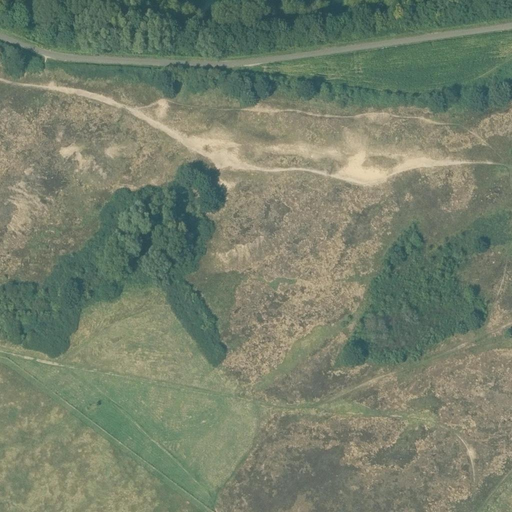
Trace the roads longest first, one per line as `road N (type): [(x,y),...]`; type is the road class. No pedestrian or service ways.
road 1 (track): [(0,75),(92,92),(201,139),(511,166)]
road 2 (track): [(59,364),(305,408),(511,326)]
road 3 (track): [(136,108),(273,107),(460,123),(511,99)]
road 4 (track): [(216,511),(186,473),(95,391),(59,364),(0,348)]
